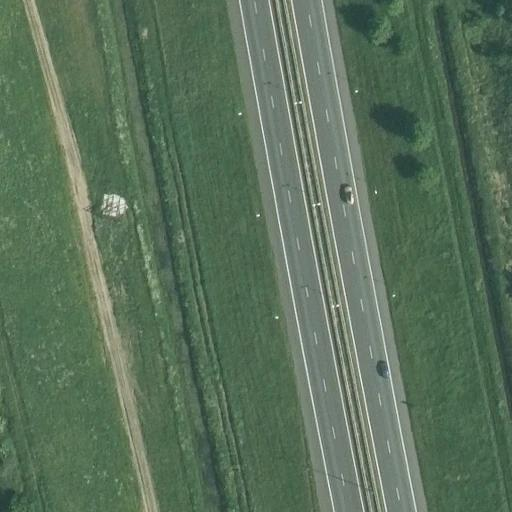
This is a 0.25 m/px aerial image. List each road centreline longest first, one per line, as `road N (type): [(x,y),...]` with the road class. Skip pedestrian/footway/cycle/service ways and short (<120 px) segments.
road 1 (track): [(150,511),(24,0)]
road 2 (motorway): [(401,511),(307,0)]
road 3 (motorway): [(256,0),(350,511)]
